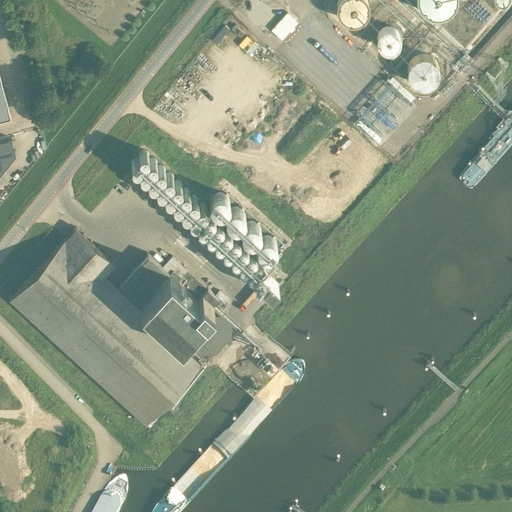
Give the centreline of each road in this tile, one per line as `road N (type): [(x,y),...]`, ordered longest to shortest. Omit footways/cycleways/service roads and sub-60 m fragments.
road 1 (tertiary): [(24,224),(205,0)]
road 2 (unclassified): [(79,511),(115,447),(0,328)]
road 3 (unclassified): [(511,341),(356,511)]
road 4 (unclassified): [(0,129),(28,120),(30,108),(2,0)]
